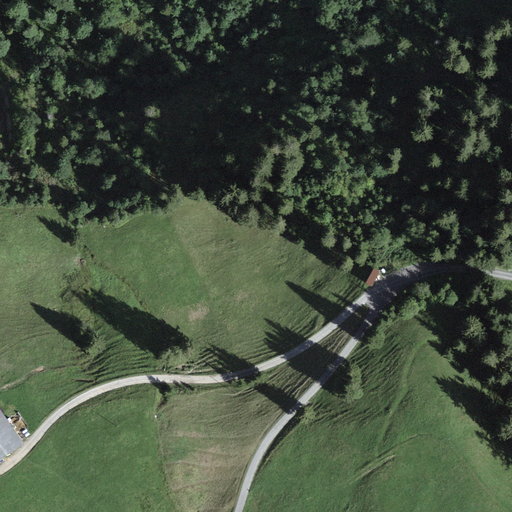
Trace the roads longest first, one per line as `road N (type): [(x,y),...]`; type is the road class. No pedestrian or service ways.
road 1 (track): [(0,471),(64,411),(92,396),(146,380),(210,380),(276,364),(391,281),(407,282)]
road 2 (unclassified): [(511,277),(451,267),(416,274),(267,440),(237,511)]
